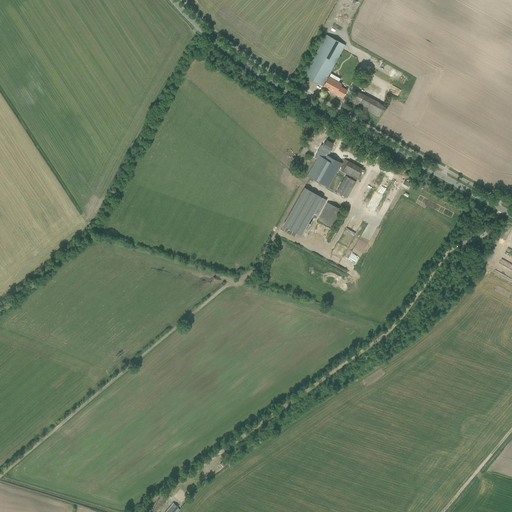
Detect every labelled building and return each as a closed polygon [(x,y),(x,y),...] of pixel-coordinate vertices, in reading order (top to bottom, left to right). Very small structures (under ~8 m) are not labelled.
[(303,75),(323,86),(345,45),(326,35),(303,75)] [(341,70),(354,77),(358,71),(344,63),(341,70)] [(347,90),(341,87),(342,86),(341,85),(342,84),(329,77),(323,86),(343,97),(347,90)] [(355,85),(359,87),(364,79),(359,77),(355,85)] [(351,102),(378,116),(384,106),(356,91),(353,97),(351,102)] [(318,150),(321,152),(308,176),(328,188),(340,167),(339,165),(334,162),(335,160),(327,155),(333,144),(327,140),(325,143),(323,142),(318,150)] [(345,159),(341,167),(344,169),(342,172),(356,180),(362,169),(345,159)] [(336,192),(347,198),(356,182),(345,176),(336,192)] [(286,227),(301,235),(314,214),(318,216),(327,200),(305,188),(292,211),(283,225),(286,227)] [(318,220),(333,228),(342,210),(327,202),(318,220)] [(343,256),(361,222),(351,217),(333,250),(343,256)]
